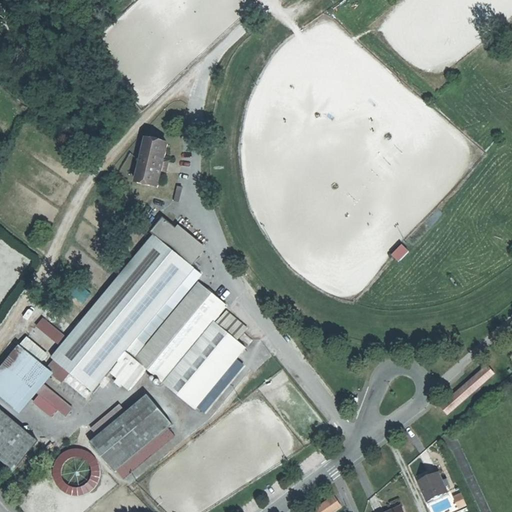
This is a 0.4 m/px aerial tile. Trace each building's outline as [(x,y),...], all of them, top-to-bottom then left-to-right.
[(139,185),(159,192),(166,173),(169,163),(175,148),(155,141),(139,185)] [(175,165),(169,163),(166,173),(171,175),(175,165)] [(151,234),(156,238),(160,241),(173,226),(164,219),(151,234)] [(120,363),(138,342),(194,277),(198,272),(189,264),(201,250),(173,226),(160,241),(156,238),(53,359),(56,362),(50,369),(85,399),(92,390),(95,393),(120,363)] [(399,262),(410,252),(403,245),(393,256),(399,262)] [(194,277),(138,342),(144,347),(199,282),(194,277)] [(148,371),(172,392),(184,377),(176,370),(213,325),(218,320),(228,309),(201,286),(147,350),(144,347),(138,342),(120,363),(121,364),(140,380),(148,371)] [(218,320),(213,325),(237,345),(247,333),(227,316),(221,323),(218,320)] [(37,330),(61,348),(65,342),(42,324),(37,330)] [(172,392),(195,411),(245,352),(237,345),(213,325),(176,370),(184,377),(172,392)] [(0,372),(0,395),(15,408),(46,369),(41,365),(45,360),(24,343),(0,372)] [(131,391),(140,380),(121,364),(113,373),(120,379),(117,383),(122,387),(124,385),(131,391)] [(495,376),(488,368),(441,411),(448,418),(495,376)] [(44,388),(39,395),(42,398),(59,411),(67,419),(73,412),(44,388)] [(93,444),(117,472),(120,470),(170,428),(174,425),(150,397),(130,414),(101,438),(93,444)] [(53,418),(59,411),(42,398),(37,404),(53,418)] [(98,434),(101,438),(130,414),(124,407),(95,431),(98,434)] [(0,456),(14,469),(37,441),(0,410),(0,456)] [(176,435),(170,428),(120,470),(126,477),(176,435)] [(429,480),(420,484),(429,505),(450,495),(441,475),(429,480)] [(461,495),(454,498),(459,510),(466,506),(461,495)] [(310,511),(334,511),(340,508),(332,497),(310,511)]
